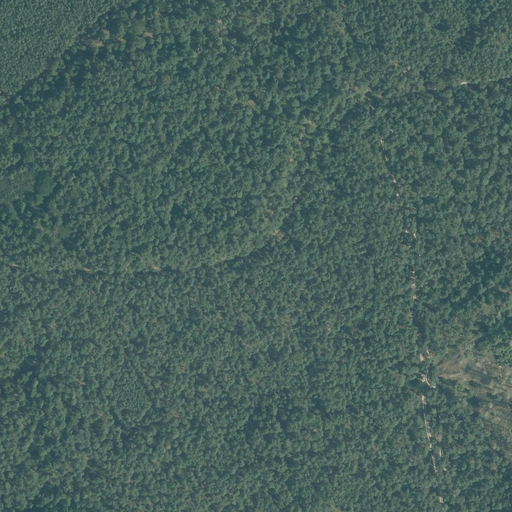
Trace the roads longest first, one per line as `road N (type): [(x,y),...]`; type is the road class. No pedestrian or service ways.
road 1 (track): [(0,256),(32,269),(129,271),(253,250),(274,235),(343,114),(367,97)]
road 2 (track): [(367,97),(409,245),(442,511)]
